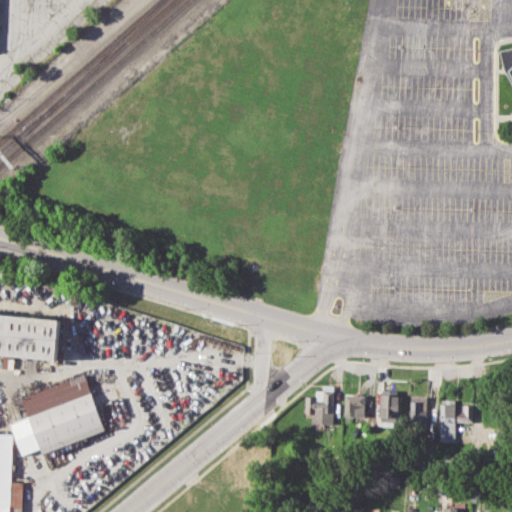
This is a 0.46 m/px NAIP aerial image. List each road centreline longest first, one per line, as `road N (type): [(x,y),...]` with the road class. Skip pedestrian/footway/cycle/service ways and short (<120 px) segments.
road 1 (secondary): [(0,239),(340,339)]
road 2 (tertiary): [(128,511),(264,401)]
road 3 (secondary): [(340,339),(421,353),(511,346)]
